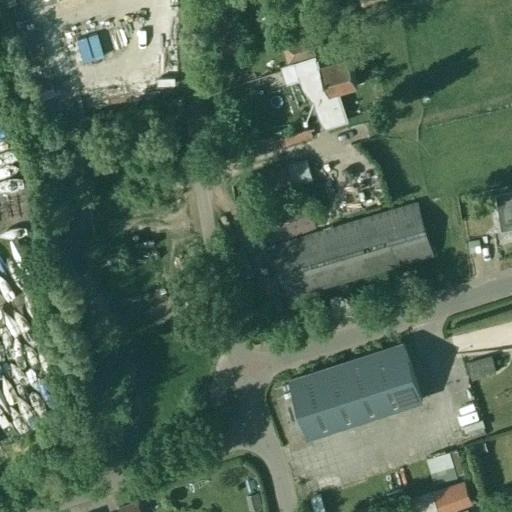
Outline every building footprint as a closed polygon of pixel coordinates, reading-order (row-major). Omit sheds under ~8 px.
[(202,0),(207,59),(237,58),(237,40),(234,0),(202,0)] [(346,56),(320,65),(317,58),(296,65),(303,83),(304,86),(305,88),(308,92),(310,94),(312,96),(316,99),(326,128),(349,120),(339,92),(356,86),(346,56)] [(251,156),(267,153),(265,142),(248,146),(251,156)] [(390,156),(386,145),(340,159),(353,202),(399,188),(396,177),(386,180),(380,159),(390,156)] [(313,186),(304,158),(286,164),(292,184),(299,181),(302,190),(313,186)] [(293,187),(285,164),(262,172),(270,195),(293,187)] [(227,200),(239,198),(236,182),(225,184),(227,200)] [(511,190),(496,193),(501,228),(511,226),(511,190)] [(271,239),(316,226),(307,194),(261,207),(271,239)] [(286,296),(432,253),(417,201),(271,244),(286,296)] [(164,223),(164,206),(95,205),(95,222),(164,223)] [(479,238),(468,239),(469,251),(480,250),(479,238)] [(157,269),(102,271),(103,297),(158,294),(157,269)] [(5,274),(0,274),(0,332),(10,331),(5,274)] [(306,435),(422,398),(404,341),(288,378),(306,435)] [(140,366),(155,362),(151,348),(137,352),(140,366)] [(491,354),(466,361),(471,378),(496,370),(491,354)] [(455,427),(458,438),(475,433),(472,423),(455,427)] [(484,441),(472,445),(475,454),(487,450),(484,441)] [(464,479),(433,490),(441,511),(471,501),(464,479)] [(258,491),(245,495),(249,508),(262,505),(258,491)] [(138,511),(134,501),(116,507),(117,511),(138,511)]
